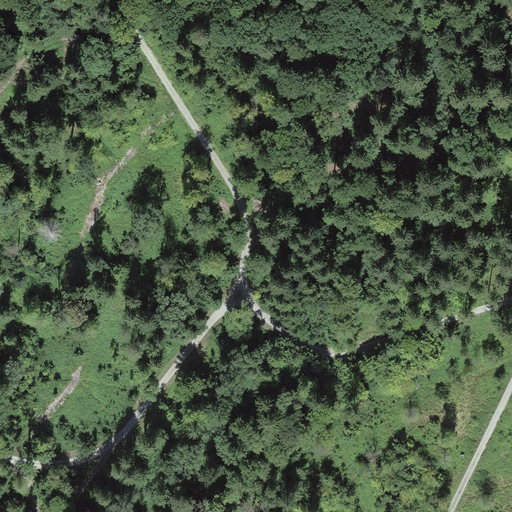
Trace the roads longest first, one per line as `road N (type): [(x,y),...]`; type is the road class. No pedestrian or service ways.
road 1 (track): [(112,0),(229,177),(249,233),(240,293)]
road 2 (track): [(240,293),(295,340),(325,353),(511,299)]
road 3 (track): [(25,467),(72,464),(107,451),(240,293)]
road 4 (track): [(511,383),(449,511)]
